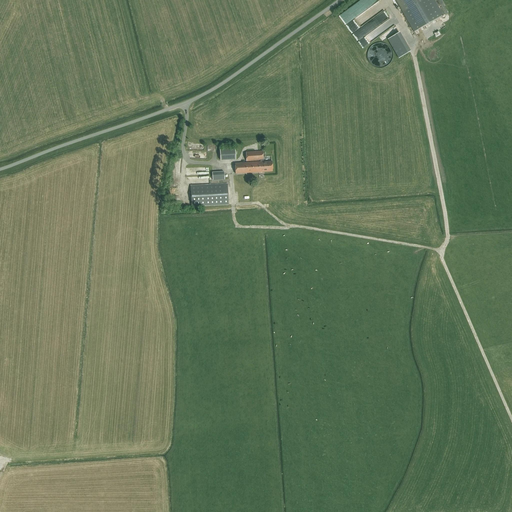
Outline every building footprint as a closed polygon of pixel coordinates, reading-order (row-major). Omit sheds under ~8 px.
[(396,0),(404,13),(415,32),(430,23),(442,16),(443,16),(433,0),(396,0)] [(407,53),(396,34),(388,39),(399,58),(407,53)] [(235,150),(220,150),(220,161),(236,160),(235,150)] [(234,164),(235,174),(272,172),(272,161),(263,162),(263,159),(263,151),(245,152),(246,161),(260,161),(260,162),(234,164)] [(208,166),(192,167),(193,174),(208,173),(208,166)] [(224,172),(212,173),(212,180),(224,180),(224,172)] [(191,207),(228,205),(227,184),(190,186),(191,207)]
